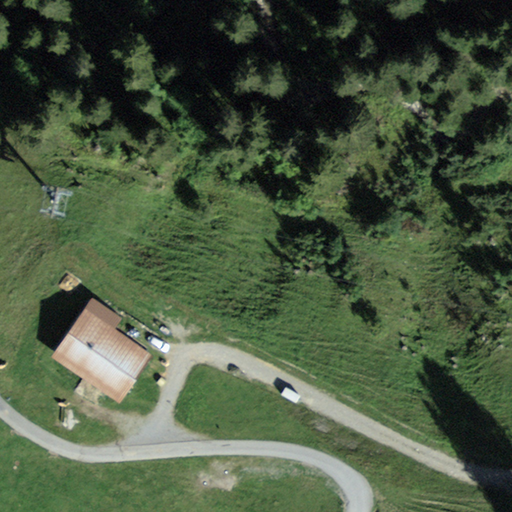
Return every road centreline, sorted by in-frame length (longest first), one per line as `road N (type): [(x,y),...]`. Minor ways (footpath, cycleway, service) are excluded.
road 1 (track): [(511,477),(458,468),(201,352),(178,362),(153,451)]
road 2 (track): [(0,406),(37,436),(96,454),(241,447),(316,458),(358,489),(358,511)]
